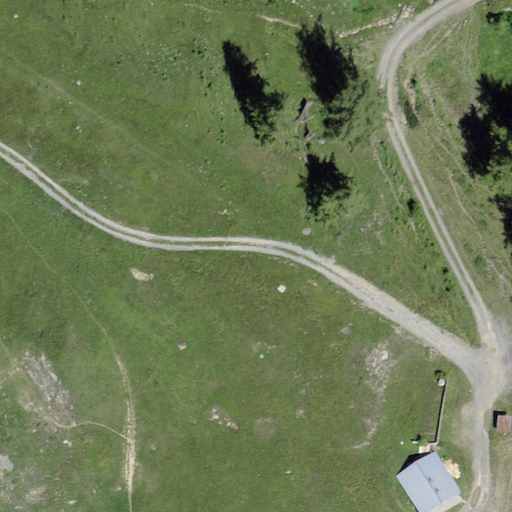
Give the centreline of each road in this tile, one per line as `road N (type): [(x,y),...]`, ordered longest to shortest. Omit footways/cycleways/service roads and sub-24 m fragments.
road 1 (track): [(474,0),(404,37),(384,76),(390,124),(489,334),(477,511)]
road 2 (track): [(0,149),(71,205),(121,232),(165,242),(246,243),(323,266),(490,377)]
